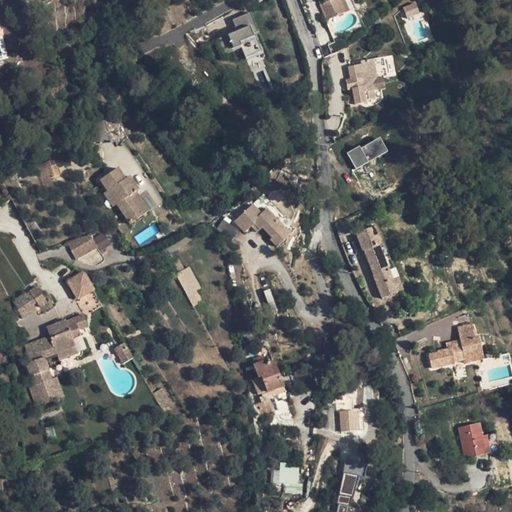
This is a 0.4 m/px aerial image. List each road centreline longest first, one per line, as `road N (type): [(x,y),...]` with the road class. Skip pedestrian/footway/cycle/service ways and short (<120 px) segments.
road 1 (residential): [(296,0),(323,62),(333,247),(406,397),(411,446),(403,511)]
road 2 (unknown): [(0,222),(13,228),(63,303),(27,329)]
